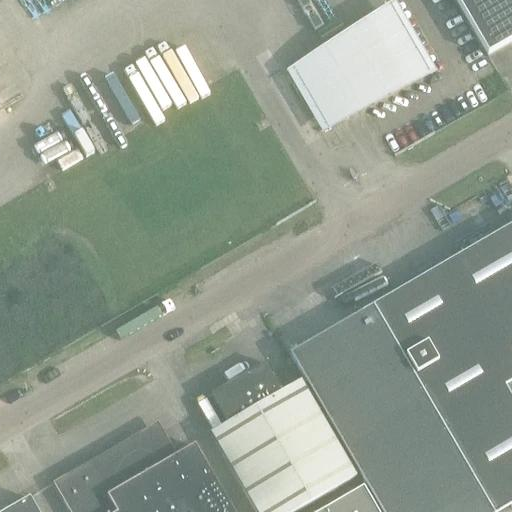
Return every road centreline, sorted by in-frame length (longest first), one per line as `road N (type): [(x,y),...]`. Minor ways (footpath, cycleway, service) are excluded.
road 1 (unclassified): [(0,427),(511,129)]
road 2 (unknown): [(346,226),(236,25),(230,0)]
